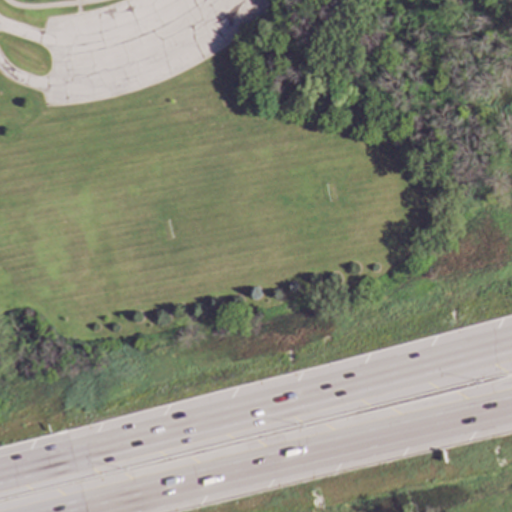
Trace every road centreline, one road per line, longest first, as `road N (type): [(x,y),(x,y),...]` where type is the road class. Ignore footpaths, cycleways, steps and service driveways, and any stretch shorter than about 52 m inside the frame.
road 1 (motorway): [(511,342),(0,470)]
road 2 (motorway): [(72,511),(511,406)]
